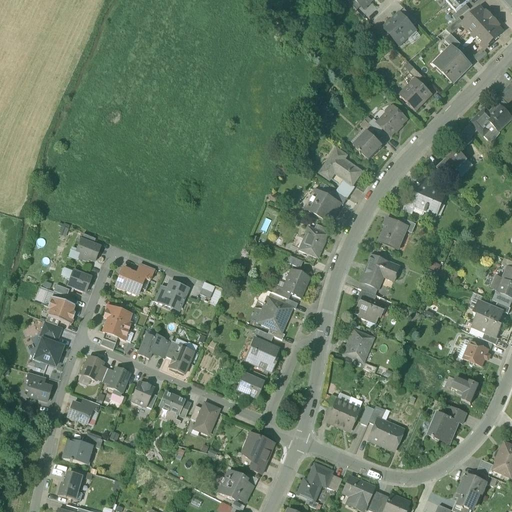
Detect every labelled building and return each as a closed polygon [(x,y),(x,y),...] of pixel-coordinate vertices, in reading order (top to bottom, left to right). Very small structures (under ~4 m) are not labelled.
[(361,7),(353,0),(350,0),(348,3),(356,11),(361,7)] [(371,2),(368,0),(353,0),(361,7),(363,10),(371,2)] [(451,0),(448,4),(456,13),(465,5),(470,0),(451,0)] [(470,10),(465,5),(456,13),(453,16),(457,21),(459,19),(470,10)] [(463,24),(462,26),(473,37),(492,20),(487,13),(484,13),(480,9),(463,24)] [(404,10),(400,14),(412,28),(416,24),(404,10)] [(399,14),(391,21),(407,39),(412,44),(420,37),(415,32),(416,31),(412,28),(400,14),(399,14)] [(457,21),(445,31),(450,36),(451,36),(462,26),(463,24),(459,19),(457,21)] [(492,20),(473,37),(485,50),(492,44),(491,43),(502,33),(498,29),(498,26),(492,20)] [(407,39),(391,21),(383,29),(386,32),(395,42),(399,47),(407,39)] [(395,42),(386,32),(381,36),(391,46),(395,42)] [(451,36),(450,36),(444,42),(451,48),(455,51),(460,46),(451,36)] [(455,51),(451,48),(444,54),(446,56),(435,68),(453,85),(471,67),(455,51)] [(482,50),(473,58),(478,63),(487,55),(482,50)] [(415,80),(418,83),(422,78),(408,64),(403,69),(415,80)] [(415,80),(399,96),(416,112),(431,96),(418,83),(415,80)] [(511,100),(511,87),(510,85),(499,97),(507,106),(511,100)] [(499,97),(498,97),(493,102),(498,106),(500,108),(501,108),(503,110),(507,106),(499,97)] [(498,106),(489,114),(490,115),(480,125),(475,119),(470,124),(483,138),(484,138),(488,142),(492,138),(493,139),(498,133),(499,134),(499,133),(511,120),(511,119),(503,110),(501,108),(500,108),(498,106)] [(392,109),(389,109),(386,112),(386,114),(387,115),(377,124),(377,125),(383,130),(391,138),(395,133),(396,134),(402,128),(401,127),(406,122),(393,108),(392,109)] [(485,110),(475,119),(480,125),(490,115),(489,114),(485,110)] [(377,124),(374,121),(368,126),(374,132),(378,135),(383,130),(377,125),(377,124)] [(368,126),(365,122),(360,127),(369,136),(369,135),(370,136),(374,132),(368,126)] [(465,132),(455,140),(464,150),(473,141),(465,132)] [(492,138),(488,142),(491,146),(500,135),(499,134),(498,133),(493,139),(492,138)] [(369,136),(356,149),(355,149),(360,154),(359,155),(361,156),(361,155),(368,162),(382,148),(370,136),(369,135),(369,136)] [(362,174),(344,162),(346,158),(337,151),(320,175),(330,182),(337,172),(346,178),(344,182),(352,187),(362,174)] [(457,151),(441,166),(451,176),(455,173),(461,178),(472,167),(457,151)] [(451,176),(441,166),(437,170),(447,181),(451,176)] [(344,182),(336,193),(337,193),(347,200),(355,189),(352,187),(344,182)] [(445,196),(422,186),(419,192),(421,193),(419,197),(418,196),(416,201),(414,205),(416,205),(426,209),(424,213),(426,214),(427,212),(437,216),(445,196)] [(332,201),(316,192),(305,211),(330,224),(340,205),(332,201)] [(347,200),(337,193),(332,201),(340,205),(343,207),(347,200)] [(416,201),(409,198),(404,211),(412,214),(416,205),(414,205),(416,201)] [(401,226),(388,221),(386,221),(385,225),(385,227),(386,227),(380,241),(380,243),(396,250),(398,249),(405,232),(407,228),(401,226)] [(415,225),(405,221),(404,221),(401,226),(407,228),(405,232),(411,234),(412,234),(415,227),(415,225)] [(328,231),(316,226),(314,231),(326,237),(328,231)] [(314,231),(308,229),(298,252),(317,260),(327,237),(326,237),(314,231)] [(95,241),(82,236),(80,242),(93,247),(95,241)] [(93,247),(80,242),(75,253),(80,255),(78,260),(86,263),(86,260),(94,263),(100,249),(93,247)] [(399,268),(371,257),(360,284),(377,291),(383,275),(394,280),(399,268)] [(302,263),(290,258),(287,265),(299,270),(302,263)] [(511,263),(504,260),(501,266),(507,268),(511,269),(511,263)] [(154,271),(140,266),(135,277),(135,278),(149,283),(154,271)] [(511,269),(507,268),(496,293),(511,299),(511,269)] [(135,277),(128,274),(129,273),(122,270),(115,288),(126,293),(128,286),(145,293),(149,283),(135,278),(135,277)] [(309,280),(290,272),(282,291),(281,293),(290,296),(300,300),(309,280)] [(90,280),(73,273),(67,288),(85,294),(90,280)] [(187,291),(170,284),(166,295),(161,305),(162,306),(178,312),(187,291)] [(377,291),(360,284),(357,290),(364,293),(374,297),(377,291)] [(199,296),(210,301),(215,290),(204,285),(199,296)] [(69,292),(56,287),(53,293),(66,298),(69,292)] [(281,293),(282,291),(274,288),(271,295),(286,301),(287,302),(290,296),(281,293)] [(166,295),(158,292),(153,304),(161,307),(162,306),(161,305),(166,295)] [(66,298),(53,293),(51,299),(64,304),(66,298)] [(374,297),(364,293),(362,299),(373,303),(375,298),(374,297)] [(511,301),(511,299),(496,293),(493,302),(497,304),(509,309),(511,301)] [(64,304),(51,299),(48,308),(74,318),(75,315),(72,314),(74,309),(74,308),(64,304)] [(284,306),(266,299),(264,306),(263,305),(262,307),(263,307),(259,316),(264,318),(261,327),(269,331),(281,336),(292,310),(284,306)] [(373,303),(362,299),(359,305),(358,304),(353,315),(359,317),(359,319),(368,323),(369,320),(376,323),(382,308),(384,309),(384,308),(373,303)] [(287,302),(286,301),(284,306),(292,310),(295,311),(297,306),(287,302)] [(495,309),(479,303),(473,315),(477,317),(498,326),(503,313),(495,309)] [(509,309),(497,304),(495,309),(503,313),(508,315),(510,309),(509,309)] [(121,306),(119,313),(130,317),(133,311),(121,306)] [(74,318),(48,308),(47,310),(50,311),(47,318),(59,323),(70,327),(74,318)] [(117,340),(124,343),(128,333),(131,325),(128,324),(130,317),(119,313),(107,308),(102,320),(107,322),(102,334),(105,335),(117,340)] [(498,326),(477,317),(472,330),(484,335),(496,340),(502,327),(498,326)] [(47,318),(45,324),(57,328),(59,323),(47,318)] [(57,328),(45,324),(40,338),(56,344),(61,331),(56,329),(57,328)] [(281,336),(269,331),(267,336),(272,339),(281,342),(284,337),(281,336)] [(128,333),(124,343),(130,345),(133,336),(128,333)] [(267,336),(259,333),(255,342),(269,348),(272,339),(267,336)] [(372,341),(353,333),(343,356),(362,364),(372,341)] [(115,346),(117,340),(105,335),(102,341),(115,346)] [(496,340),(484,335),(482,341),(492,345),(496,347),(498,340),(496,340)] [(165,341),(155,337),(153,340),(146,337),(137,356),(148,361),(153,351),(158,353),(163,342),(164,342),(165,341)] [(460,340),(456,355),(463,357),(467,342),(460,340)] [(482,341),(480,340),(477,347),(489,352),(490,352),(492,345),(482,341)] [(113,353),(115,346),(102,341),(100,348),(113,353)] [(255,342),(254,341),(249,352),(254,354),(249,366),(270,375),(276,362),(273,361),(277,351),(269,348),(255,342)] [(62,349),(42,342),(35,361),(54,369),(62,349)] [(164,342),(163,342),(158,353),(156,358),(164,361),(165,359),(170,345),(164,342)] [(170,345),(165,359),(172,362),(178,346),(171,343),(170,345)] [(477,347),(470,344),(463,360),(469,363),(469,364),(469,367),(472,368),(475,367),(475,366),(482,368),(489,352),(477,347)] [(185,349),(178,346),(172,362),(168,370),(184,376),(193,355),(184,352),(185,349)] [(103,365),(89,359),(81,377),(95,383),(103,365)] [(376,370),(365,365),(362,370),(373,375),(376,370)] [(43,376),(50,379),(53,370),(46,368),(43,376)] [(129,376),(115,370),(113,374),(108,387),(107,389),(114,392),(112,395),(120,398),(129,376)] [(113,374),(107,371),(102,384),(108,387),(113,374)] [(266,379),(253,374),(250,380),(263,386),(266,379)] [(45,380),(28,375),(26,383),(28,384),(43,388),(43,387),(45,380)] [(250,380),(242,377),(235,393),(256,402),(263,386),(250,380)] [(479,386),(464,380),(462,382),(456,379),(451,390),(458,393),(457,395),(463,398),(461,401),(470,405),(479,386)] [(43,388),(28,384),(26,392),(29,393),(27,398),(46,404),(50,389),(43,387),(43,388)] [(149,388),(143,386),(138,384),(130,404),(145,410),(145,409),(151,396),(153,390),(149,389),(149,388)] [(183,403),(165,395),(159,409),(177,416),(183,403)] [(156,398),(151,396),(145,409),(151,411),(156,398)] [(331,397),(327,408),(332,410),(336,402),(338,399),(331,397)] [(347,407),(338,429),(343,431),(343,430),(349,432),(361,404),(350,399),(347,407)] [(82,401),(80,408),(91,412),(96,414),(99,407),(82,401)] [(332,410),(327,423),(333,425),(332,426),(338,429),(347,407),(336,402),(332,410)] [(183,403),(177,416),(184,419),(189,406),(183,403)] [(67,420),(86,427),(91,412),(80,408),(72,405),(67,420)] [(219,412),(204,405),(196,424),(194,428),(200,430),(199,433),(208,437),(219,412)] [(195,408),(189,421),(196,424),(201,411),(195,408)] [(373,411),(367,408),(360,425),(366,427),(368,424),(373,411)] [(385,412),(375,408),(373,411),(368,424),(374,427),(377,421),(381,422),(385,412)] [(467,415),(454,409),(450,420),(458,423),(457,424),(462,426),(467,415)] [(450,420),(437,415),(428,437),(432,439),(432,440),(434,440),(448,445),(457,424),(458,423),(450,420)] [(381,422),(377,421),(374,427),(368,442),(381,447),(389,426),(381,422)] [(403,431),(389,426),(381,447),(394,452),(403,431)] [(272,446),(248,435),(240,455),(253,461),(248,471),(261,477),(267,462),(266,461),(272,446)] [(102,442),(86,436),(84,446),(91,448),(99,450),(102,442)] [(84,446),(68,441),(62,460),(86,467),(91,448),(84,446)] [(511,446),(504,444),(500,454),(511,458),(511,446)] [(511,478),(511,458),(500,454),(492,471),(511,479),(511,478)] [(493,466),(481,461),(477,472),(478,473),(488,477),(491,470),(493,466)] [(331,473),(314,466),(307,483),(303,481),(297,496),(307,500),(311,501),(318,485),(325,488),(331,473)] [(86,474),(73,470),(72,476),(81,479),(84,480),(86,474)] [(488,477),(478,473),(475,479),(487,484),(490,478),(488,477)] [(252,489),(241,483),(242,481),(228,474),(224,481),(226,482),(225,485),(248,496),(252,489)] [(68,475),(65,486),(61,485),(58,496),(71,500),(73,492),(77,493),(81,479),(72,476),(68,475)] [(475,479),(468,476),(464,477),(457,493),(454,495),(453,498),(454,501),(457,503),(456,507),(463,510),(463,508),(469,510),(476,494),(482,496),(487,484),(475,479)] [(257,482),(247,477),(244,482),(255,487),(257,482)] [(333,477),(328,490),(336,493),(342,481),(333,477)] [(363,511),(373,489),(349,479),(342,494),(352,499),(349,507),(360,511),(363,511)] [(244,505),(248,496),(225,485),(222,488),(221,488),(218,494),(231,502),(233,499),(244,505)] [(375,493),(367,511),(368,511),(375,511),(382,496),(375,493)] [(396,500),(393,498),(394,497),(390,495),(388,498),(382,511),(406,511),(410,503),(400,499),(399,501),(396,499),(396,500)] [(382,496),(375,511),(382,511),(388,498),(382,496)] [(311,501),(307,500),(304,505),(316,510),(318,504),(311,501)] [(242,511),(244,508),(233,503),(230,509),(233,510),(237,511),(242,511)]
